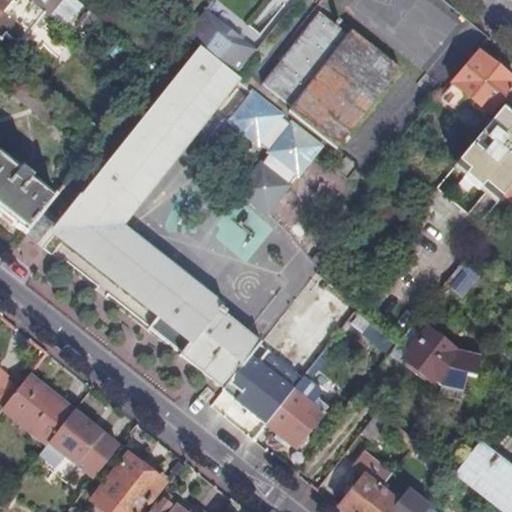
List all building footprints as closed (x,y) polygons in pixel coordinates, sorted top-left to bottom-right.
[(47,16),(26,0),(22,0),(18,6),(9,0),(0,0),(0,40),(2,42),(6,38),(20,49),(47,16)] [(26,0),(47,16),(59,0),(26,0)] [(186,37),(237,77),(258,51),(207,11),(186,37)] [(290,111),(336,148),(400,69),(354,32),(351,36),(322,13),(265,83),(293,107),(290,111)] [(47,16),(20,49),(27,54),(53,21),(47,16)] [(147,332),(223,394),(251,359),(260,347),(225,319),(227,315),(120,228),(220,103),(238,80),(204,53),(86,201),(84,199),(57,234),(159,317),(147,332)] [(507,116),(511,109),(511,81),(479,55),(453,85),(490,115),(497,107),(502,112),(507,116)] [(254,93),(238,80),(220,103),(236,116),(254,93)] [(322,147),(254,93),(236,116),(230,123),(258,145),(259,145),(271,154),(261,166),(260,165),(238,193),(268,216),(290,188),(289,187),(298,175),(299,176),(322,147)] [(438,102),(443,107),(451,98),(445,93),(438,102)] [(438,113),(443,107),(438,102),(433,108),(438,113)] [(413,218),(417,221),(434,235),(474,186),(478,190),(482,185),(501,200),(504,197),(511,186),(511,120),(507,116),(502,112),(413,218)] [(0,214),(26,235),(45,211),(55,200),(31,181),(33,178),(28,174),(26,175),(21,171),(20,172),(0,155),(0,214)] [(243,206),(241,210),(232,204),(211,235),(248,260),(272,224),(243,206)] [(45,211),(26,235),(37,245),(57,220),(45,211)] [(466,260),(445,286),(463,298),(483,273),(466,260)] [(347,313),(321,293),(273,354),(299,375),(347,313)] [(455,352),(428,331),(404,361),(415,369),(413,372),(425,381),(427,379),(436,386),(434,396),(458,402),(464,378),(473,380),(477,359),(456,355),(455,352)] [(253,417),(240,432),(253,442),(265,427),(293,392),(289,388),(296,378),(270,358),(262,368),(235,402),(241,408),(253,417)] [(251,359),(223,394),(235,402),(262,368),(251,359)] [(29,378),(3,412),(48,446),(49,445),(74,413),(29,378)] [(293,392),(265,427),(297,452),(324,418),(311,408),(321,395),(302,379),(293,392)] [(241,408),(229,424),(233,427),(240,432),(253,417),(241,408)] [(119,449),(74,413),(49,445),(95,480),(119,449)] [(379,414),(361,436),(373,446),(384,432),(410,453),(417,445),(379,414)] [(417,445),(410,453),(441,478),(448,469),(417,445)] [(511,511),(511,473),(479,447),(457,476),(501,511),(511,511)] [(361,479),(337,510),(339,511),(364,511),(381,491),(392,477),(364,455),(351,471),(361,479)] [(142,511),(164,484),(128,456),(92,502),(104,511),(142,511)] [(381,491),(364,511),(427,511),(430,510),(407,493),(397,504),(381,491)] [(164,493),(149,511),(198,511),(193,508),(189,511),(183,511),(176,506),(177,503),(164,493)]
